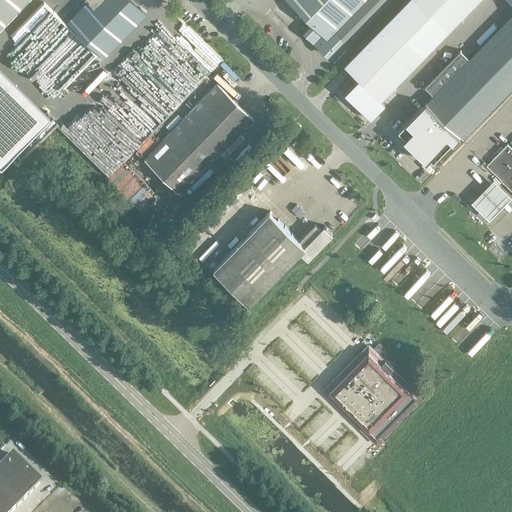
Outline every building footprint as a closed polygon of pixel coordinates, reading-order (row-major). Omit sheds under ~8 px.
[(0,0),(0,28),(27,0),(0,0)] [(39,50),(75,86),(146,14),(131,0),(86,0),(87,1),(39,50)] [(335,31),(365,0),(288,0),(313,23),(304,32),(327,54),(343,38),(335,31)] [(345,93),(371,118),(371,119),(383,106),(379,102),(478,0),(408,0),(345,65),(359,79),(345,93)] [(356,11),(361,16),(365,12),(360,7),(356,11)] [(433,95),(426,102),(397,132),(404,138),(402,140),(425,162),(427,161),(432,165),(461,136),(463,138),(511,87),(511,14),(469,58),(460,50),(425,86),(433,95)] [(189,93),(205,76),(167,40),(129,80),(124,76),(114,87),(148,119),(170,96),(178,103),(185,97),(178,90),(181,86),(189,93)] [(179,194),(253,118),(217,83),(143,159),(179,194)] [(294,120),(290,124),(297,131),(301,126),(294,120)] [(511,147),(508,143),(487,165),(493,171),(501,179),(511,189),(511,147)] [(511,199),(492,181),(470,204),(489,222),(501,209),(511,199)] [(315,224),(299,240),(270,211),(214,268),(250,304),(301,251),(308,258),(333,234),(326,227),(324,225),(321,229),(315,224)] [(213,354),(218,349),(214,344),(209,350),(213,354)] [(367,346),(327,386),(329,388),(326,391),(341,405),(343,403),(349,410),(347,412),(369,434),(376,441),(419,397),(412,390),(391,369),(393,367),(386,359),(383,362),(367,346)] [(19,476),(26,468),(12,454),(5,462),(19,476)] [(0,466),(0,468),(14,482),(19,476),(5,462),(0,466)] [(0,468),(0,479),(8,487),(14,482),(0,468)] [(26,468),(19,476),(34,490),(41,482),(26,468)] [(28,496),(34,490),(19,476),(14,482),(28,496)] [(0,479),(0,491),(2,494),(8,487),(0,479)] [(8,487),(23,501),(28,496),(14,482),(8,487)] [(8,487),(2,494),(16,508),(23,501),(8,487)] [(0,495),(0,504),(7,511),(12,511),(16,508),(2,494),(0,495)]
